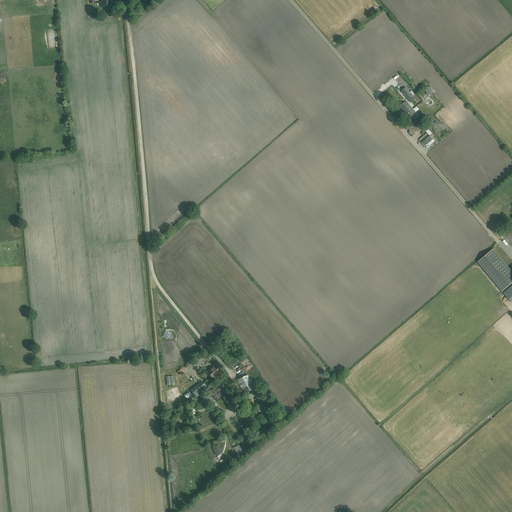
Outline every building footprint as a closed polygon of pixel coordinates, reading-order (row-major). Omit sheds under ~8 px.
[(411,103),(416,99),(406,88),(401,92),(411,103)] [(404,112),(405,113),(409,110),(410,112),(413,109),(406,101),(400,107),(404,112)] [(409,118),(416,113),(413,109),(410,112),(409,110),(405,113),(409,118)] [(432,140),(429,135),(420,142),(424,147),(432,140)] [(511,226),(502,234),(511,246),(511,226)] [(502,292),(511,283),(511,272),(493,250),(477,263),(502,292)] [(511,286),(503,293),(511,302),(511,301),(511,286)] [(212,378),(219,373),(221,371),(216,365),(207,372),(212,378)] [(244,394),(254,389),(248,376),(237,381),(244,394)] [(196,398),(208,389),(203,382),(191,392),(196,398)] [(218,393),(222,390),(225,388),(222,383),(215,388),(214,387),(208,392),(215,401),(221,396),(218,393)] [(209,395),(201,401),(204,406),(213,399),(209,395)] [(217,446),(212,448),(216,456),(221,453),(217,446)]
